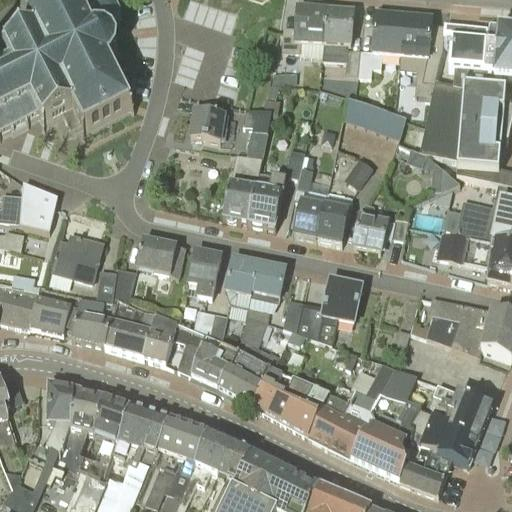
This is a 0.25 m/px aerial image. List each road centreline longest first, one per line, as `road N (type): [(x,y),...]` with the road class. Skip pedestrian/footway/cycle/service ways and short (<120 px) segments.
road 1 (tertiary): [(408,511),(129,392),(0,365)]
road 2 (residential): [(511,311),(135,224)]
road 3 (residential): [(135,224),(168,28),(159,0)]
road 4 (residential): [(135,224),(49,174),(0,165)]
